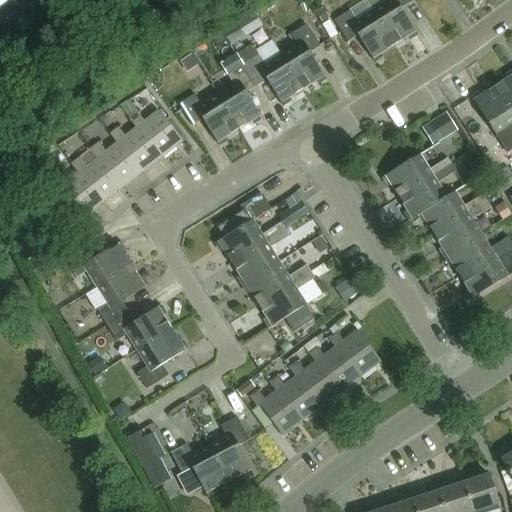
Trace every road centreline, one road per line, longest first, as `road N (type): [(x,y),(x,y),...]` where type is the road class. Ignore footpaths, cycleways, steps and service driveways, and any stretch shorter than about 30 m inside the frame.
road 1 (residential): [(142,418),(230,356),(168,250),(167,221),(257,163),(310,140)]
road 2 (residential): [(462,388),(310,140)]
road 3 (residential): [(310,140),(511,11)]
road 4 (residential): [(290,511),(462,388)]
